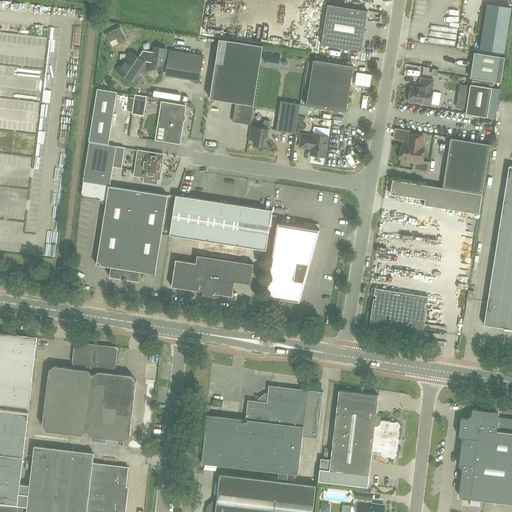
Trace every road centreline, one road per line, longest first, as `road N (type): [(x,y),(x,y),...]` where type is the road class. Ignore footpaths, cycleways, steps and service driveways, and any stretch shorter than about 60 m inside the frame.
road 1 (unclassified): [(400,0),(369,186)]
road 2 (secondary): [(184,331),(0,302)]
road 3 (unclassified): [(369,186),(190,157)]
road 4 (unclassified): [(369,186),(344,356)]
road 5 (unclassified): [(182,343),(162,511)]
road 6 (secondary): [(344,356),(184,331)]
road 7 (unclassified): [(415,511),(433,370)]
